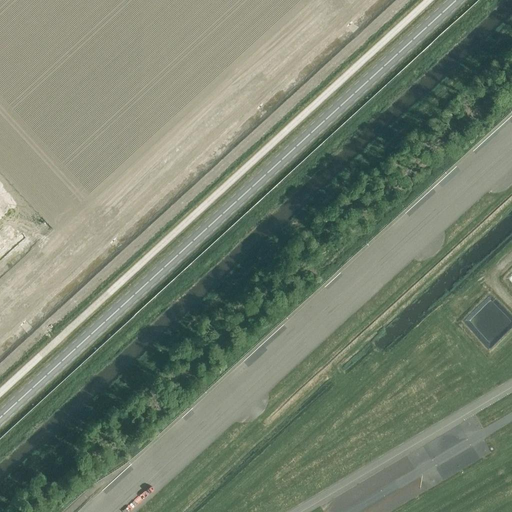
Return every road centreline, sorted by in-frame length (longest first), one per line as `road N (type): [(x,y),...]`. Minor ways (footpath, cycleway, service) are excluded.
road 1 (secondary): [(0,418),(456,0)]
road 2 (unknown): [(0,329),(355,0)]
